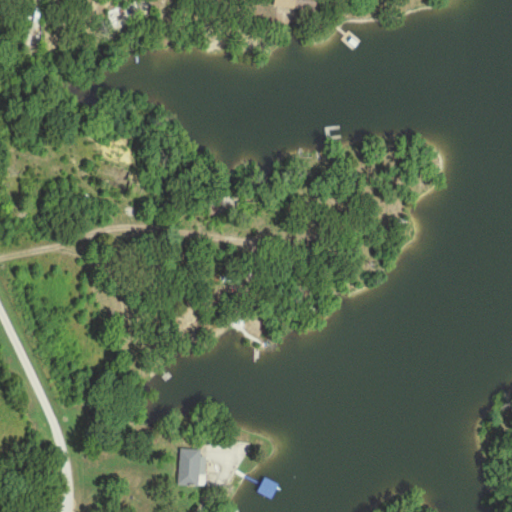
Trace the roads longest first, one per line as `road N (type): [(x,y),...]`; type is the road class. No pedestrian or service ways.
road 1 (residential): [(0,259),(109,231),(233,242),(288,234)]
road 2 (residential): [(0,316),(61,444),(63,511)]
